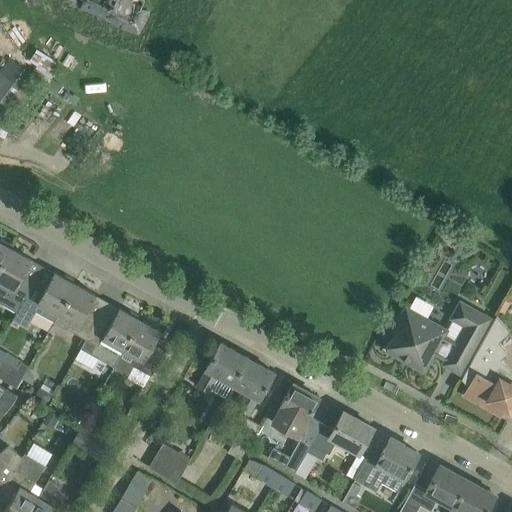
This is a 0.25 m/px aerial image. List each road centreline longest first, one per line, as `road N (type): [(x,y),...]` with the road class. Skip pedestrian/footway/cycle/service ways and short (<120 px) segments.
road 1 (residential): [(511,480),(208,312)]
road 2 (residential): [(0,205),(208,312)]
road 3 (residential): [(91,511),(208,312)]
